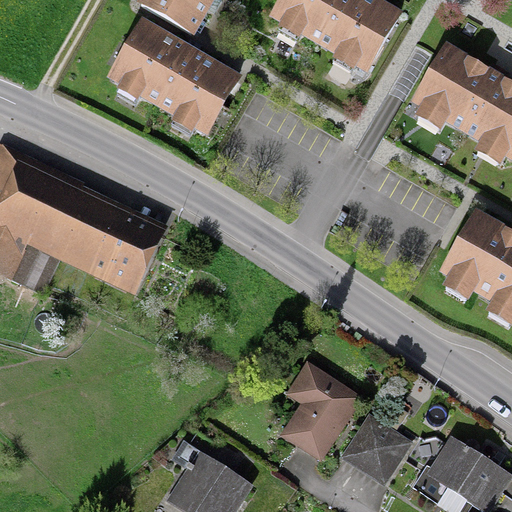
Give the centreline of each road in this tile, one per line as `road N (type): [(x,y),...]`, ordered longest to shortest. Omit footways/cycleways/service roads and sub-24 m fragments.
road 1 (tertiary): [(511,407),(156,171),(0,97)]
road 2 (track): [(32,109),(94,0)]
